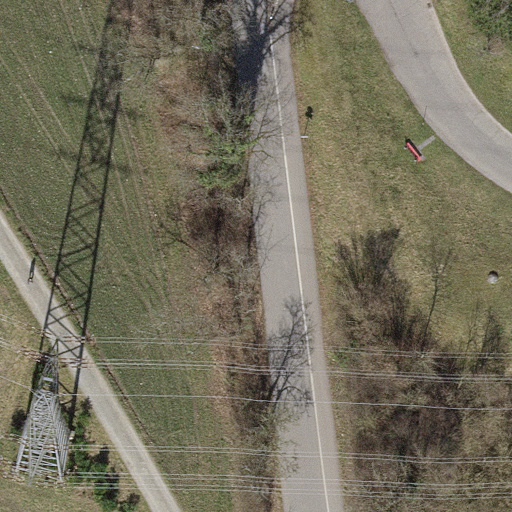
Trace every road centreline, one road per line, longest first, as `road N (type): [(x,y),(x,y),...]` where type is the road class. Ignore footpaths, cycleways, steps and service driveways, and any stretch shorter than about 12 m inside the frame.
road 1 (residential): [(247,0),(310,511)]
road 2 (track): [(0,227),(166,511)]
road 3 (residential): [(511,158),(459,116),(395,0)]
